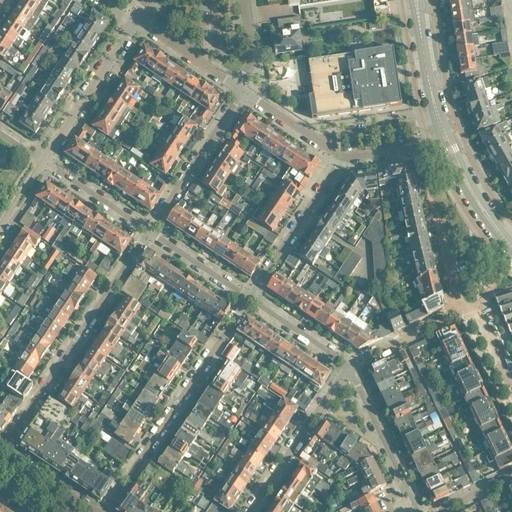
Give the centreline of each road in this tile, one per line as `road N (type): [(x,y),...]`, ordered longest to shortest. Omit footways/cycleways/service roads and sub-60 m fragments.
road 1 (residential): [(147,232),(0,449)]
road 2 (residential): [(105,511),(246,298)]
road 3 (residential): [(249,511),(348,366)]
road 4 (residential): [(246,298),(344,156)]
road 5 (residential): [(241,89),(147,232)]
road 6 (residential): [(42,162),(134,19)]
road 7 (residential): [(418,511),(348,366)]
road 8 (residential): [(511,248),(445,139)]
road 9 (residential): [(147,232),(42,162)]
road 10 (residential): [(459,312),(348,366)]
road 11 (residential): [(348,366),(246,298)]
road 12 (residential): [(438,120),(415,0)]
road 13 (residential): [(235,85),(134,19)]
